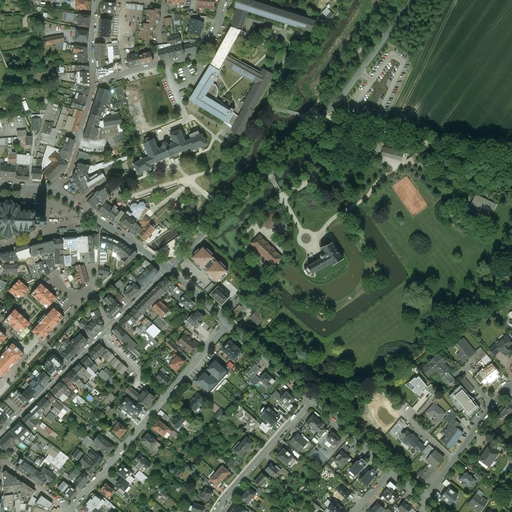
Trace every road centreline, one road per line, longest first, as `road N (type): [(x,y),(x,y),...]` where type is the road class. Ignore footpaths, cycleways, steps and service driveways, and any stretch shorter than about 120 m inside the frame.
road 1 (residential): [(167,269),(322,116)]
road 2 (track): [(322,116),(511,160)]
road 3 (residential): [(69,510),(165,397)]
road 4 (residential): [(215,511),(311,398)]
road 5 (unclassified): [(322,116),(412,0)]
road 6 (residential): [(424,499),(501,392),(511,391)]
road 7 (residential): [(99,336),(0,434)]
road 8 (residential): [(126,72),(199,54),(224,0)]
